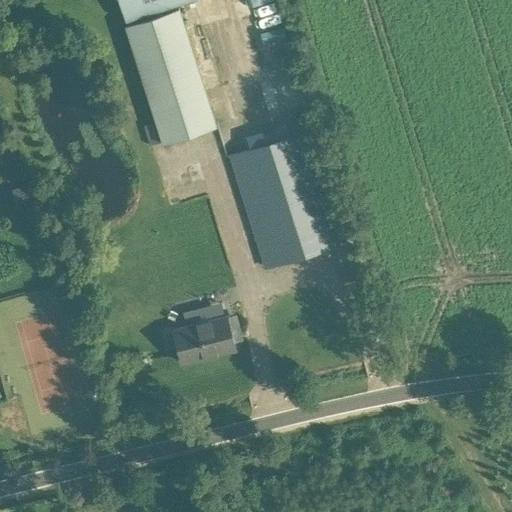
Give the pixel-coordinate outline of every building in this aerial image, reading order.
[(119,0),(126,20),(188,0),(119,0)] [(217,124),(179,7),(125,24),(163,142),(217,124)] [(345,241),(339,222),(310,129),(230,154),(265,266),(345,241)] [(36,181),(16,188),(23,207),(43,199),(36,181)] [(208,310),(205,308),(202,308),(199,308),(196,308),(193,310),(191,312),(189,315),(188,318),(187,321),(188,325),(186,325),(174,328),(178,342),(183,362),(236,348),(234,340),(231,330),(231,329),(227,315),(224,315),(214,318),(213,315),(211,312),(208,310)]
